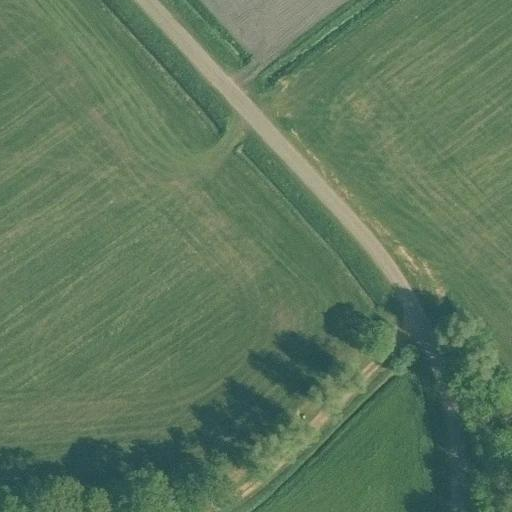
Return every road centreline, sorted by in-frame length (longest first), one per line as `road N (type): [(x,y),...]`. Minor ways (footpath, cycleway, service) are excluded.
road 1 (unclassified): [(454,511),(447,401),(409,294),(143,0)]
road 2 (track): [(423,327),(254,474),(195,511)]
